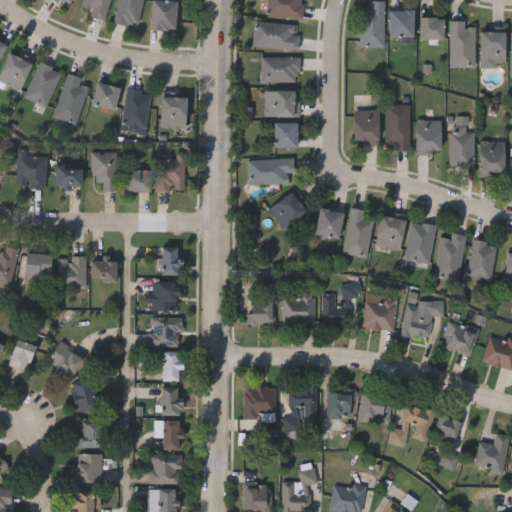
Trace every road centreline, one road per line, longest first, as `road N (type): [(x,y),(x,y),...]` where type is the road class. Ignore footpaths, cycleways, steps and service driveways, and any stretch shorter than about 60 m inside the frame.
road 1 (tertiary): [(214,511),(215,226),(228,0)]
road 2 (residential): [(215,361),(386,371),(511,408)]
road 3 (residential): [(221,70),(105,61),(0,5)]
road 4 (residential): [(0,211),(33,221),(215,226)]
road 5 (residential): [(339,174),(511,218)]
road 6 (residential): [(342,0),(334,109),(339,174)]
